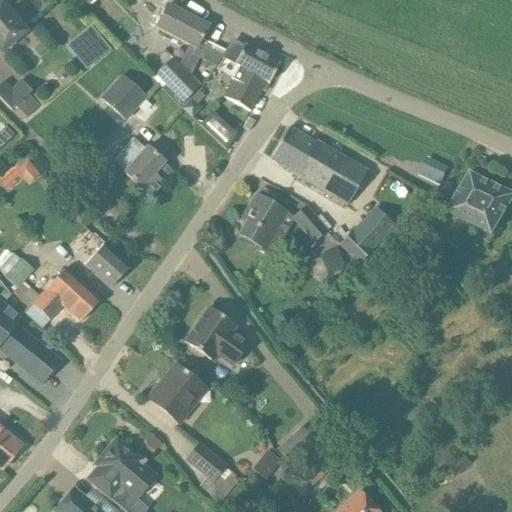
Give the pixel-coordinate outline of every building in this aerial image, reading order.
[(0,3),(0,53),(0,54),(25,33),(1,3),(0,3)] [(201,38),(207,27),(166,6),(155,29),(194,49),(192,54),(217,68),(222,57),(226,51),(201,38)] [(89,49),(78,58),(87,68),(108,51),(91,29),(80,38),(89,49)] [(267,82),(269,83),(279,65),(244,46),(236,42),(231,43),(223,58),(241,68),(224,99),(250,113),(267,82)] [(199,86),(173,58),(155,76),(182,103),(199,86)] [(146,98),(122,77),(101,101),(124,122),(146,98)] [(31,92),(20,82),(11,91),(3,82),(0,85),(0,100),(11,112),(16,106),(27,117),(38,105),(28,95),(31,92)] [(182,110),(192,119),(201,109),(191,100),(182,110)] [(214,112),(202,124),(229,149),(240,137),(214,112)] [(99,142),(83,128),(71,142),(87,156),(99,142)] [(314,145),(287,129),(270,159),(295,174),(294,176),(346,207),(367,172),(316,142),(314,145)] [(123,150),(114,161),(125,171),(123,174),(136,185),(151,198),(163,185),(157,179),(167,167),(163,164),(149,151),(146,148),(144,151),(132,140),(123,150)] [(12,168),(0,179),(0,220),(33,190),(12,168)] [(511,200),(511,193),(470,174),(434,235),(457,250),(471,226),(491,236),(511,200)] [(251,213),(238,236),(261,249),(259,252),(271,259),(289,229),(280,224),(286,214),(273,206),(255,196),(247,211),(251,213)] [(376,207),(338,246),(359,265),(396,226),(376,207)] [(325,233),(305,208),(292,219),(312,243),(325,233)] [(129,268),(103,245),(98,251),(92,246),(80,259),(86,264),(85,266),(110,289),(129,268)] [(336,249),(320,255),(328,274),(344,268),(336,249)] [(511,256),(495,273),(511,289),(511,256)] [(20,260),(4,279),(16,289),(17,290),(23,283),(33,272),(20,260)] [(30,290),(18,303),(21,309),(21,310),(23,314),(26,317),(41,330),(62,307),(80,323),(100,301),(85,288),(65,270),(39,298),(30,290)] [(0,283),(0,295),(6,301),(10,296),(0,283)] [(0,333),(35,362),(44,351),(14,327),(20,321),(0,305),(0,333)] [(231,334),(235,328),(221,318),(223,315),(212,308),(211,310),(208,308),(185,342),(214,363),(218,357),(232,367),(247,345),(231,334)] [(0,351),(26,373),(35,362),(0,333),(0,351)] [(175,365),(146,400),(147,401),(147,400),(150,403),(178,425),(183,418),(179,415),(201,388),(175,366),(175,365)] [(21,447),(0,428),(0,471),(21,447)] [(292,471),(315,449),(302,435),(279,457),(292,471)] [(153,437),(146,446),(154,453),(161,445),(153,437)] [(106,477),(96,490),(122,511),(144,511),(147,509),(136,500),(155,477),(142,466),(145,463),(142,461),(142,462),(115,440),(93,466),(106,477)] [(238,479),(198,447),(186,462),(207,478),(199,487),(219,503),(238,479)] [(275,469),(280,463),(266,452),(261,458),(275,469)] [(329,470),(317,456),(287,482),(300,496),(329,470)] [(97,511),(88,503),(72,490),(54,511),(97,511)] [(376,511),(358,492),(337,511),(376,511)]
